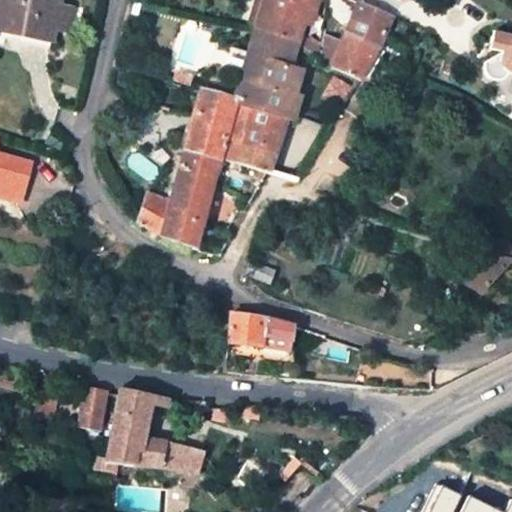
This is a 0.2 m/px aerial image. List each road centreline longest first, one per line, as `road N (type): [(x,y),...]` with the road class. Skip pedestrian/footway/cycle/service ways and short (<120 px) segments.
road 1 (residential): [(511,342),(469,358),(425,359),(251,305),(126,231),(99,200),(84,162),(83,132),(117,0)]
road 2 (unclassified): [(0,348),(188,384),(367,402),(410,429)]
road 3 (unknown): [(212,283),(250,203),(300,185),(358,96)]
road 4 (tertiary): [(319,511),(410,429)]
